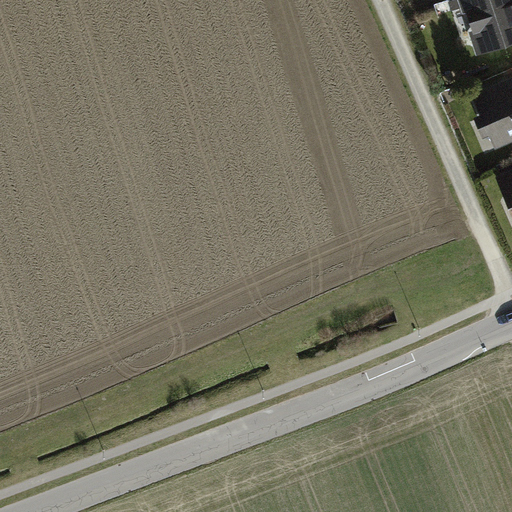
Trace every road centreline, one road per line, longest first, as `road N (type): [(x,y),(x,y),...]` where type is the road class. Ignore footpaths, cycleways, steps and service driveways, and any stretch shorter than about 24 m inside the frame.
road 1 (residential): [(511,327),(407,374),(25,511)]
road 2 (track): [(386,0),(511,289)]
